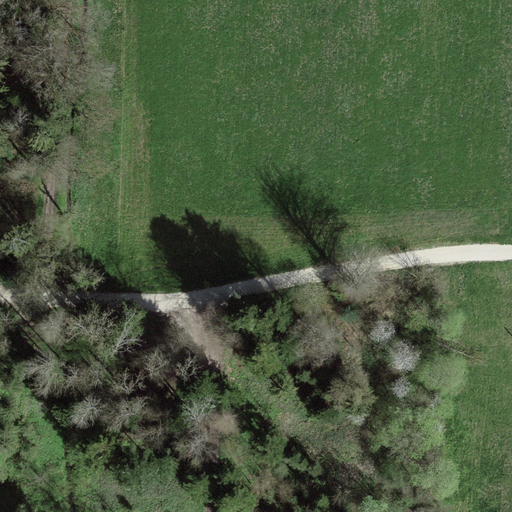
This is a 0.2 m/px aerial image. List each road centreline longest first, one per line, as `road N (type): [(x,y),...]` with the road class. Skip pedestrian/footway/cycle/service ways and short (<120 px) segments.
road 1 (track): [(511,252),(479,250),(220,300),(45,300)]
road 2 (track): [(45,300),(63,0)]
road 3 (track): [(220,300),(212,511)]
